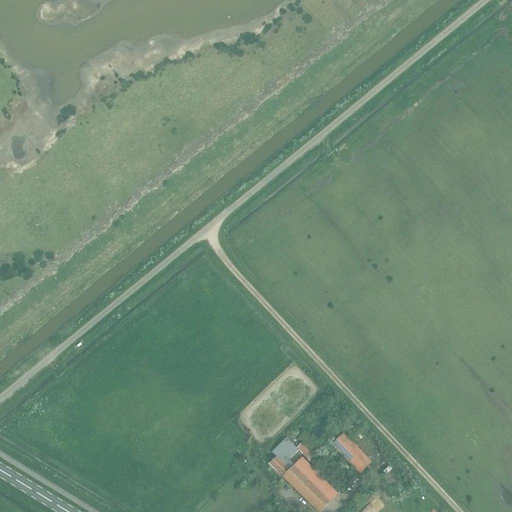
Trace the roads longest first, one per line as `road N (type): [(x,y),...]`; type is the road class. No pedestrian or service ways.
road 1 (unclassified): [(0,396),(485,0)]
road 2 (track): [(203,231),(460,511)]
